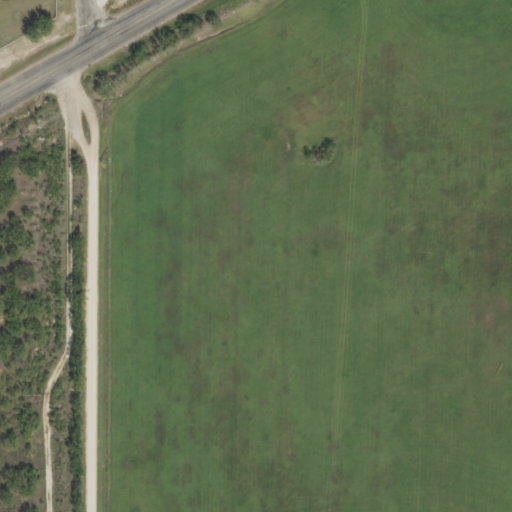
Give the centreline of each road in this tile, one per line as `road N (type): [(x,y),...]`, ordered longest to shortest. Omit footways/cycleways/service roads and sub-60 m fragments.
road 1 (residential): [(90,511),(97,124),(76,95),(88,61)]
road 2 (primary): [(0,110),(191,0)]
